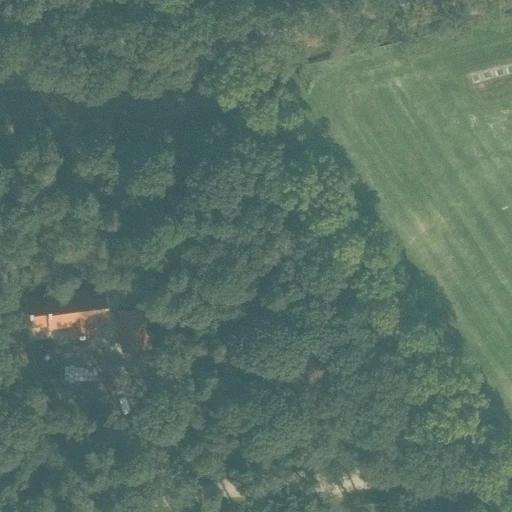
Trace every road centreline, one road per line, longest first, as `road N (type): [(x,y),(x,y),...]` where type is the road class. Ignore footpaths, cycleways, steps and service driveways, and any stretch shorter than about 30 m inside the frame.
road 1 (unclassified): [(503,511),(201,45)]
road 2 (unclassified): [(443,0),(201,45)]
road 3 (unclassified): [(201,45),(146,45),(0,12)]
